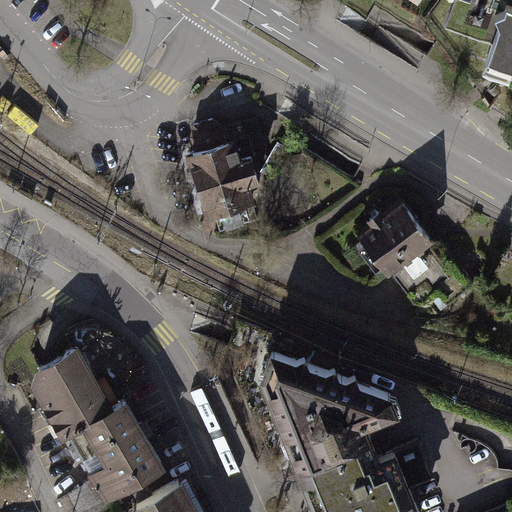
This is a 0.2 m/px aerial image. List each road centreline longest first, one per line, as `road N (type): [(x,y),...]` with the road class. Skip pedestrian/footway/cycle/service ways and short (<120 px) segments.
road 1 (primary): [(218,0),(511,181)]
road 2 (residential): [(246,511),(174,359),(97,272)]
road 3 (residential): [(54,511),(0,400)]
